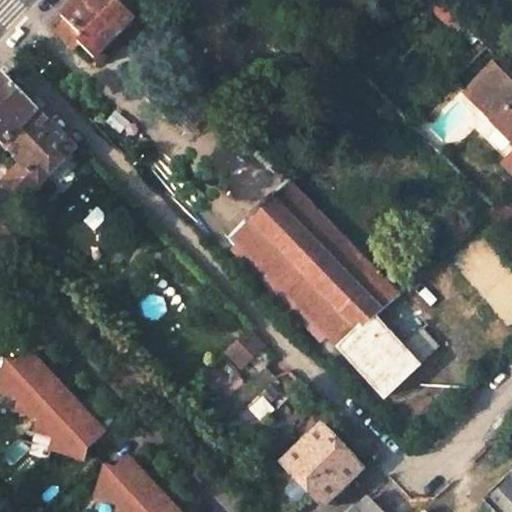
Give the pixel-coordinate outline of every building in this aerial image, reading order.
[(135,19),(115,0),(74,0),(49,26),(71,48),(76,43),(99,66),(116,49),(112,44),(134,20),(135,19)] [(467,28),(438,0),(419,0),(456,38),(467,28)] [(200,90),(155,42),(122,74),(151,104),(166,91),(181,106),(200,90)] [(511,73),(498,59),(464,93),(478,107),(507,79),(511,83),(511,73)] [(74,149),(2,74),(0,76),(0,144),(4,149),(6,147),(18,159),(0,177),(0,221),(9,212),(74,149)] [(511,83),(507,79),(478,107),(511,142),(511,164),(506,171),(511,176),(511,83)] [(383,399),(438,346),(422,329),(401,349),(374,319),(399,296),(387,283),(288,179),(229,237),(383,399)] [(511,214),(492,208),(485,215),(511,241),(511,214)] [(8,229),(16,221),(9,212),(0,221),(8,229)] [(411,284),(400,272),(387,283),(399,296),(411,284)] [(260,343),(245,327),(222,349),(237,365),(260,343)] [(37,351),(28,361),(39,363),(44,359),(37,351)] [(113,435),(44,359),(39,363),(28,361),(10,359),(3,392),(26,398),(23,414),(44,419),(43,435),(64,441),(57,452),(90,464),(94,452),(113,435)] [(287,398),(275,385),(264,394),(276,408),(287,398)] [(372,459),(358,445),(348,454),(320,425),(282,461),(324,506),(372,459)] [(511,442),(511,429),(507,425),(489,442),(500,454),(511,442)] [(123,471),(134,473),(141,466),(136,460),(123,471)] [(182,511),(141,466),(134,473),(123,471),(110,468),(101,501),(123,507),(121,511),(182,511)] [(511,511),(511,481),(511,480),(487,503),(495,511),(428,511),(425,509),(421,511),(374,511),(364,501),(356,509),(353,506),(347,511),(511,511)] [(383,511),(368,497),(364,501),(374,511),(383,511)]
